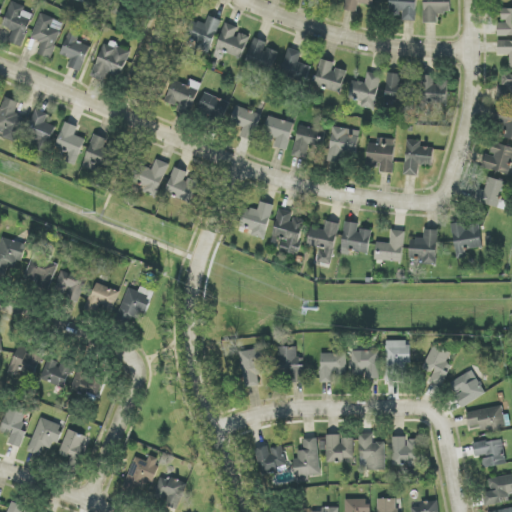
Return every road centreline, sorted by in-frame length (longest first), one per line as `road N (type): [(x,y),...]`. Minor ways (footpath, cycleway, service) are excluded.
road 1 (residential): [(442,195),(423,204),(373,199),(233,167),(0,68)]
road 2 (residential): [(247,511),(195,392),(187,344),(192,280),(233,167)]
road 3 (residential): [(94,500),(134,397),(132,359),(121,346),(0,300)]
road 4 (residential): [(470,53),(373,46),(242,0)]
road 5 (residential): [(442,195),(470,100),(470,0)]
road 6 (residential): [(395,406),(288,406),(213,433)]
road 7 (residential): [(462,511),(441,409),(395,406)]
road 8 (residential): [(175,0),(122,118)]
road 9 (residential): [(0,466),(115,511)]
